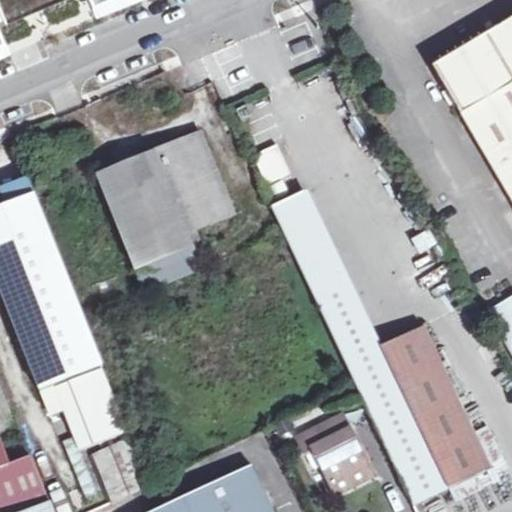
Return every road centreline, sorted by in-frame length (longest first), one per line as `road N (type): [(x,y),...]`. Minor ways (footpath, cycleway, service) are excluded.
road 1 (tertiary): [(0,92),(222,0)]
road 2 (track): [(0,330),(67,480)]
